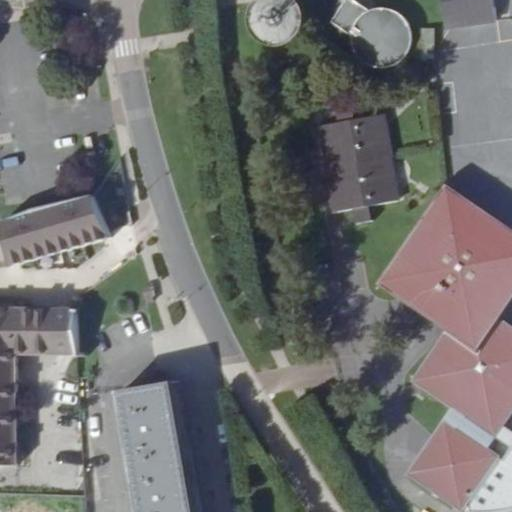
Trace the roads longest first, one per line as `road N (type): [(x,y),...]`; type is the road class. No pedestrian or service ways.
road 1 (residential): [(324,511),(241,383),(193,283),(138,114),(119,0)]
road 2 (unknown): [(173,228),(59,284),(0,286)]
